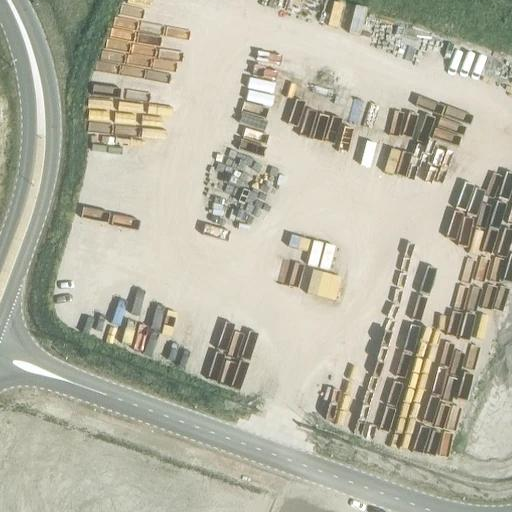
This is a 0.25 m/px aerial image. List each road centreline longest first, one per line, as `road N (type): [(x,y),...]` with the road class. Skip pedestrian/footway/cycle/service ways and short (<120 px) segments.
road 1 (unclassified): [(0,357),(429,511)]
road 2 (tertiary): [(0,321),(48,186),(51,138),(37,87)]
road 3 (tertiary): [(37,87),(23,179),(0,252)]
